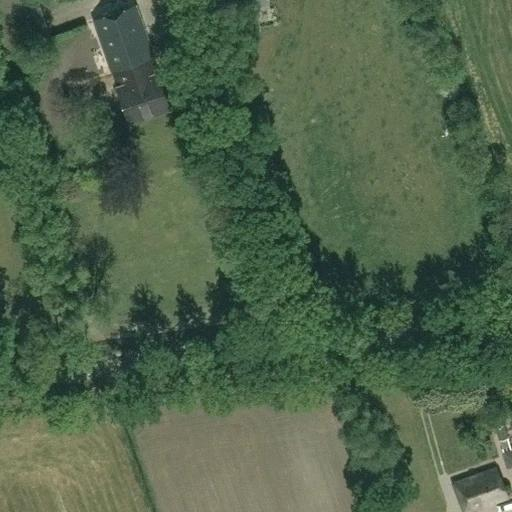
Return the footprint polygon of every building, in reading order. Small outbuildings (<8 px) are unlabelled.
[(0,0),(0,56),(50,40),(37,0),(0,0)] [(194,0),(184,0),(170,5),(187,50),(209,42),(194,0)] [(156,66),(134,5),(93,20),(131,124),(171,109),(155,66),(156,66)] [(483,392),(494,414),(507,408),(496,386),(483,392)] [(463,511),(470,511),(508,499),(497,468),(453,484),(463,511)]
